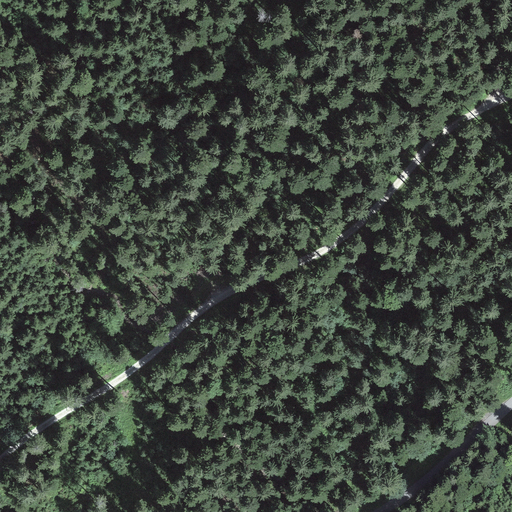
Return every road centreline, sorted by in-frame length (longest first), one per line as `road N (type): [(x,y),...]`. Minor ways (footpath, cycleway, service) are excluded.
road 1 (track): [(511,91),(449,121),(377,207),(331,245),(217,293),(123,375),(20,436),(0,457)]
road 2 (unclassified): [(380,511),(511,400)]
